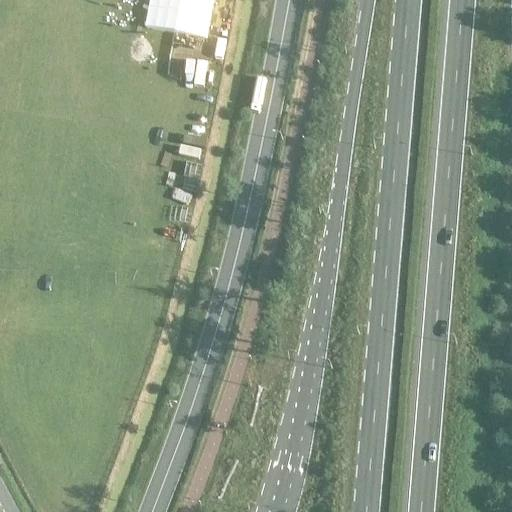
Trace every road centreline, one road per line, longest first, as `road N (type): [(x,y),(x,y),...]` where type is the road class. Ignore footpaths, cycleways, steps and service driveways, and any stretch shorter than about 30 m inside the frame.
road 1 (primary): [(365,0),(277,511)]
road 2 (primary): [(420,511),(462,0)]
road 3 (primary): [(407,0),(365,511)]
